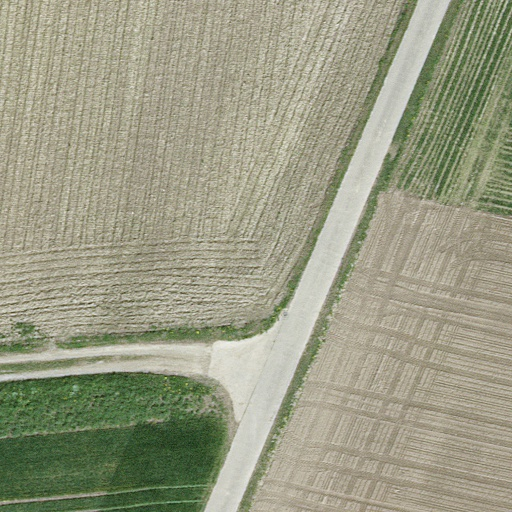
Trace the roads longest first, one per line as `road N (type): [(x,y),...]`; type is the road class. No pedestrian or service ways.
road 1 (unclassified): [(425,0),(209,511)]
road 2 (track): [(264,378),(0,379)]
